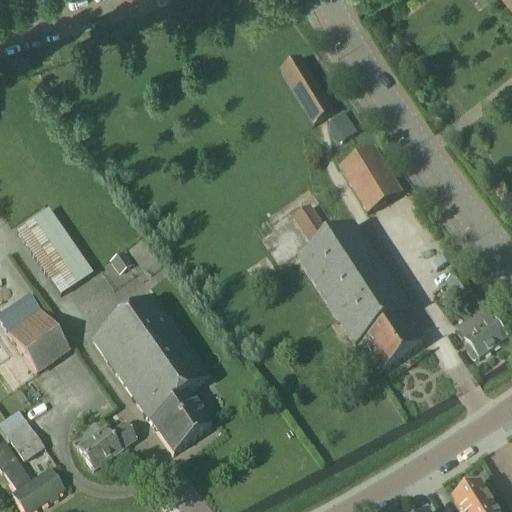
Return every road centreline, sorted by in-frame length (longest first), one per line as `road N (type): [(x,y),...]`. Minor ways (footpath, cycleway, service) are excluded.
road 1 (tertiary): [(511,272),(349,46),(325,0)]
road 2 (unclassified): [(351,511),(511,411)]
road 3 (residential): [(127,0),(0,39)]
